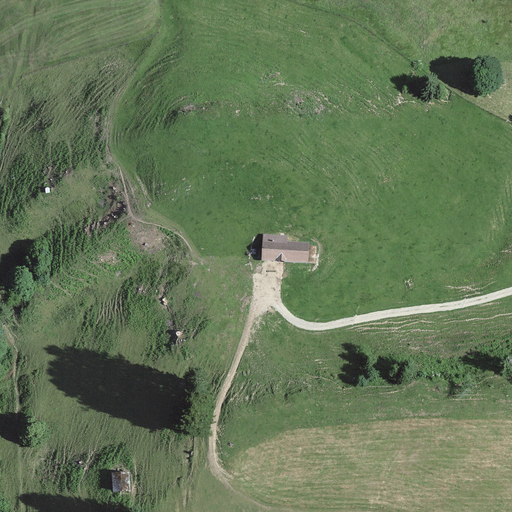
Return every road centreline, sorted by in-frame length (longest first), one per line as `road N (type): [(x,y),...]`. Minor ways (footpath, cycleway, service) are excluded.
road 1 (track): [(266,291),(215,412),(217,460),(201,480),(142,480)]
road 2 (unclassified): [(511,290),(322,326),(288,316),(266,291)]
